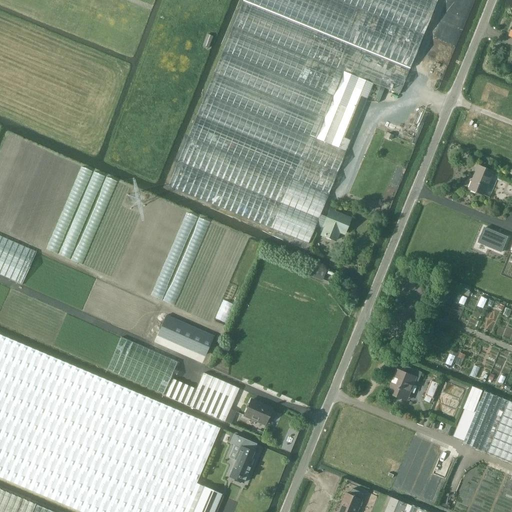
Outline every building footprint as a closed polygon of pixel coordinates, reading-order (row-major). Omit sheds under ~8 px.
[(437,0),(242,0),(167,186),(308,243),(316,225),(320,215),(374,83),(399,94),(437,0)] [(207,34),(202,46),(209,48),(213,37),(207,34)] [(486,194),(495,172),(480,166),(471,188),(486,194)] [(328,218),(320,215),(316,225),(325,229),(323,235),(337,241),(341,233),(343,233),(349,220),(336,214),(336,212),(331,210),(328,218)] [(322,281),(327,270),(311,263),(307,275),(322,281)] [(96,278),(82,310),(143,336),(157,303),(96,278)] [(219,339),(172,318),(164,336),(211,357),(219,339)] [(0,335),(0,477),(81,511),(214,511),(222,494),(196,484),(220,429),(0,335)] [(164,393),(178,359),(120,337),(107,371),(164,393)] [(217,349),(228,353),(231,345),(220,341),(217,349)] [(419,381),(422,372),(405,365),(403,371),(398,369),(389,393),(395,395),(394,397),(395,399),(398,400),(400,399),(400,397),(404,399),(407,391),(410,392),(415,379),(419,381)] [(224,422),(224,421),(227,416),(230,409),(239,389),(203,373),(196,389),(173,379),(165,396),(224,422)] [(431,379),(427,395),(435,397),(439,381),(431,379)] [(464,409),(474,413),(483,390),(473,386),(464,409)] [(463,444),(511,463),(511,402),(485,391),(463,444)] [(264,424),(271,409),(250,399),(243,415),(264,424)] [(230,409),(227,416),(224,421),(230,424),(235,412),(230,409)] [(230,443),(231,443),(238,446),(233,459),(235,459),(228,477),(243,483),(253,460),(251,459),(253,452),(252,452),(254,445),(255,445),(256,445),(234,435),(230,443)] [(385,460),(381,470),(389,474),(393,464),(385,460)] [(0,511),(54,511),(0,489),(0,511)] [(350,495),(347,494),(339,511),(357,511),(360,506),(362,506),(363,503),(362,502),(363,501),(361,500),(364,495),(353,490),(350,495)] [(384,511),(409,511),(412,506),(391,497),(384,511)]
